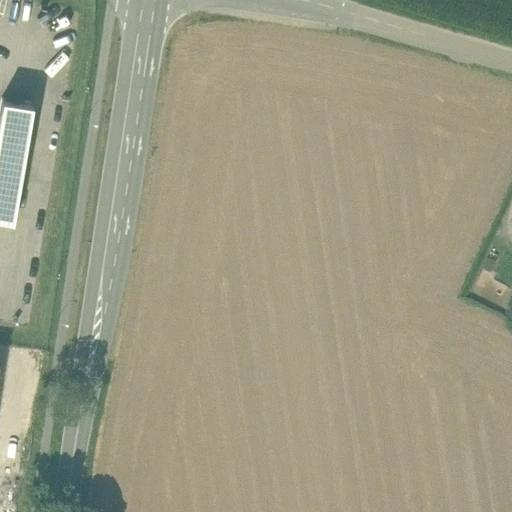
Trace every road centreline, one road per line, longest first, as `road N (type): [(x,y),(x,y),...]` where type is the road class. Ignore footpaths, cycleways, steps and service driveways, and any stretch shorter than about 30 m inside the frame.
road 1 (secondary): [(150,0),(66,511)]
road 2 (unclassified): [(274,0),(511,54)]
